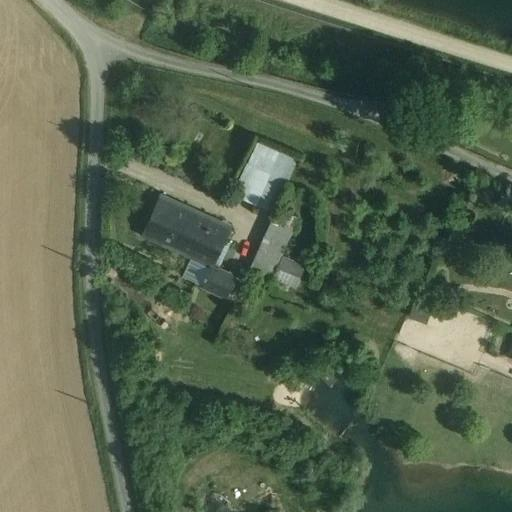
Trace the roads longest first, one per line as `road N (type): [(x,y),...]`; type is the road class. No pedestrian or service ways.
road 1 (unclassified): [(128,511),(93,333),(90,49)]
road 2 (unclassified): [(511,174),(341,99),(90,49)]
